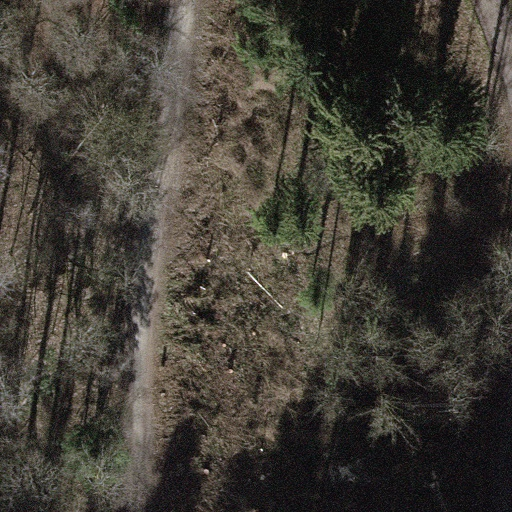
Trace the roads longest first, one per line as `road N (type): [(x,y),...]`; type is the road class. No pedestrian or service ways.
road 1 (track): [(148,511),(173,0)]
road 2 (track): [(506,511),(511,390)]
